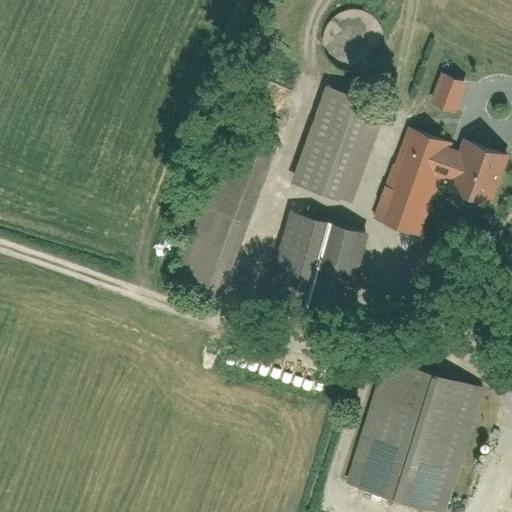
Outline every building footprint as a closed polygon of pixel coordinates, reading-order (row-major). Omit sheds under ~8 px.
[(350,1),(319,40),(359,71),(390,33),(350,1)] [(468,83),(441,73),(430,105),(457,114),(468,83)] [(389,109),(326,87),(292,184),(354,206),(389,109)] [(454,143),(407,126),(374,219),(420,236),(441,180),(448,182),(446,189),(493,207),(511,156),(463,138),(459,152),(452,149),(454,143)] [(220,302),(276,149),(228,132),(173,285),(220,302)] [(369,236),(291,214),(267,298),(345,320),(369,236)] [(446,511),(483,387),(384,358),(347,485),(438,511),(446,511)]
